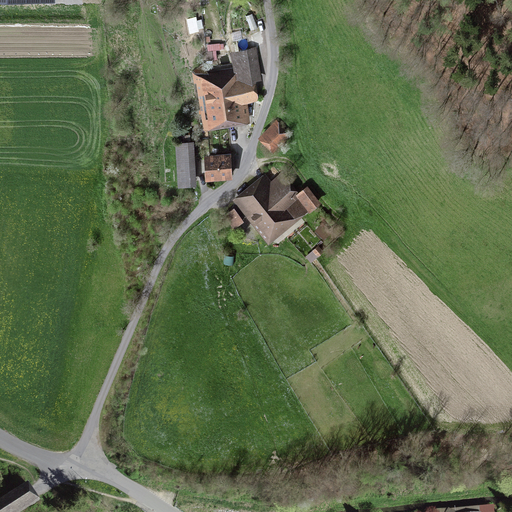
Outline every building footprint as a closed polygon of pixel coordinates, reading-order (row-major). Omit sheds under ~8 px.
[(198,30),(195,17),(188,19),(190,31),(198,30)] [(210,121),(244,116),(241,99),(257,97),(254,77),(259,77),(254,48),(240,50),(244,73),(219,77),(218,73),(207,75),(208,79),(203,79),(210,121)] [(277,124),(264,136),(273,146),(286,133),(277,124)] [(194,142),(175,143),(178,188),(197,187),(194,142)] [(231,153),(204,155),(206,181),(232,179),(231,153)] [(270,234),(299,211),(302,216),(308,211),(297,197),(298,196),(299,195),(282,174),(266,187),(259,179),(239,195),(270,234)] [(309,209),(316,204),(305,190),(299,195),(298,196),(309,209)] [(234,208),(223,216),(234,229),(244,221),(234,208)] [(323,224),(317,229),(324,237),(330,231),(323,224)] [(315,251),(312,254),(315,257),(322,250),(318,245),(314,250),(315,251)]
